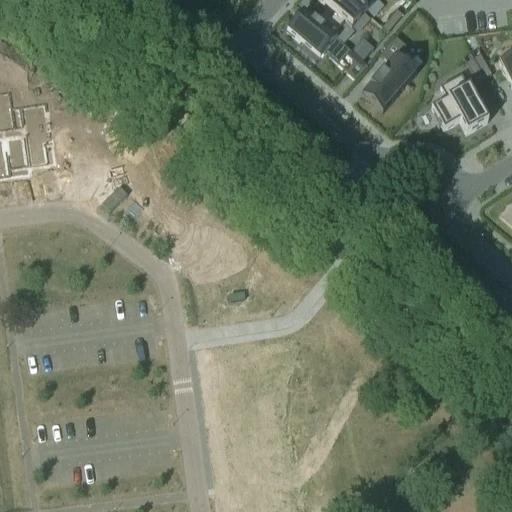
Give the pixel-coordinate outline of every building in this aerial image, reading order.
[(302,15),(335,44),(335,43),(332,40),(338,33),(344,27),(350,32),(364,16),(345,0),(320,0),(317,4),(324,10),(313,24),(302,15)] [(345,0),(364,16),(378,0),(377,0),(345,0)] [(396,13),(381,31),(387,36),(402,18),(396,13)] [(302,15),(285,35),(300,47),(296,51),(315,67),(318,63),(323,57),(325,56),(334,63),(344,52),(335,44),(302,15)] [(362,42),(350,56),(361,66),(373,52),(362,42)] [(388,67),(360,99),(381,117),(415,78),(399,64),(395,60),(403,50),(393,42),(379,59),(388,67)] [(511,58),(498,65),(511,95),(511,58)] [(478,59),(471,62),(482,83),(489,79),(478,59)] [(471,62),(463,67),(474,87),(482,83),(471,62)] [(356,63),(346,74),(355,82),(363,73),(366,71),(356,63)] [(446,103),(430,112),(442,134),(458,125),(465,138),(486,126),(460,79),(439,91),(446,103)] [(0,180),(11,179),(10,172),(48,167),(46,149),(52,148),(46,104),(12,109),(9,93),(0,94),(0,180)] [(511,210),(503,219),(511,226),(511,210)]
